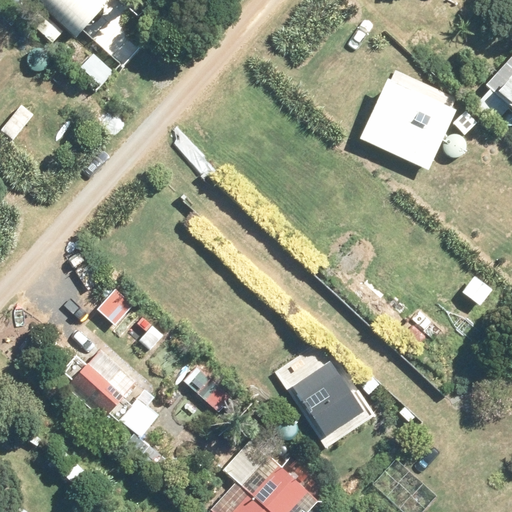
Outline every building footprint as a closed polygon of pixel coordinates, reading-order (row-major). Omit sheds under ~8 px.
[(107,0),(34,0),(29,6),(69,42),(107,0)] [(511,54),(486,84),(491,88),(476,106),(498,126),(511,110),(511,54)] [(457,110),(388,78),(360,137),(429,169),(457,110)] [(443,147),(444,151),(446,154),(449,157),(453,158),(457,158),(461,156),(464,154),(466,150),(467,146),(467,142),(465,139),(462,136),(459,134),(455,134),(451,134),(447,136),(445,139),(443,143),(443,147)] [(324,337),(271,367),(318,448),(371,418),(324,337)] [(142,382),(96,345),(67,383),(133,434),(151,412),(131,396),(142,382)] [(272,431),(273,435),(275,438),(279,440),(282,442),(286,441),(290,440),(293,438),(296,434),(296,430),(296,426),(294,423),(291,420),(288,418),(284,417),(280,418),(276,420),(274,423),(272,427),(272,431)] [(206,447),(207,451),(209,454),(213,457),(217,458),(221,458),(224,456),(227,454),(230,451),(230,447),(230,443),(228,439),(225,436),(222,434),(218,434),(214,435),(211,436),(208,439),(206,443),(206,447)] [(234,483),(209,509),(211,511),(301,511),(313,500),(248,437),(218,468),(234,483)]
